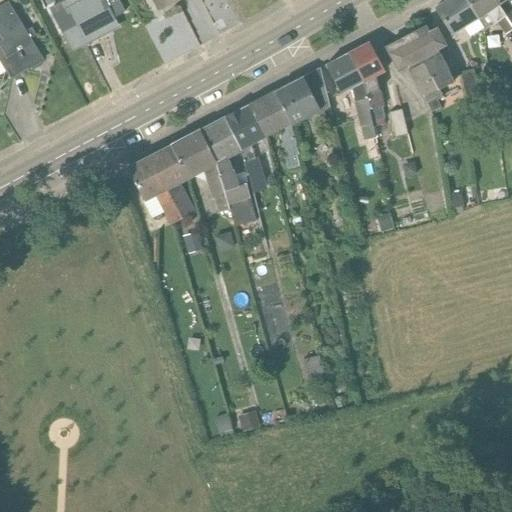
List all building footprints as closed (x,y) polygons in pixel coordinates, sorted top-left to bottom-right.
[(94,28),(113,19),(103,0),(73,0),(75,2),(65,8),(66,9),(55,15),(73,49),(98,36),(94,28)] [(152,0),(158,11),(179,0),(152,0)] [(452,33),(477,16),(466,0),(448,0),(436,8),(452,33)] [(494,24),(496,22),(505,35),(511,30),(511,23),(506,15),(495,0),(466,0),(477,16),(478,18),(486,13),(494,24)] [(511,0),(495,0),(506,15),(511,23),(511,0)] [(0,59),(7,71),(6,71),(11,80),(29,69),(29,68),(42,60),(7,4),(0,8),(0,59)] [(193,14),(172,15),(173,54),(194,54),(193,14)] [(437,29),(429,33),(425,27),(410,35),(438,89),(454,81),(437,49),(445,45),(437,29)] [(443,97),(441,93),(438,89),(410,35),(386,47),(397,69),(407,64),(428,104),(437,99),(443,97)] [(375,76),(384,71),(369,42),(349,53),(363,81),(374,128),(385,124),(382,108),(385,107),(381,90),(378,91),(375,76)] [(376,138),(374,128),(363,81),(349,53),(326,65),(340,94),(352,88),(364,141),(376,138)] [(333,117),(330,103),(320,68),(275,92),(292,122),(319,109),(323,122),(333,117)] [(481,96),(474,69),(461,73),(467,100),(481,96)] [(509,86),(506,72),(492,75),(495,89),(509,86)] [(299,155),(292,122),(275,92),(250,105),(266,136),(278,130),(287,169),(298,167),(296,156),(299,155)] [(437,99),(428,104),(432,112),(441,107),(437,99)] [(270,151),(266,136),(250,105),(225,117),(242,150),(250,179),(254,193),(263,190),(261,182),(265,181),(263,175),(259,157),(258,157),(257,155),(270,151)] [(408,134),(402,110),(390,113),(396,137),(408,134)] [(229,156),(242,150),(225,117),(200,130),(216,162),(223,191),(229,209),(234,227),(256,221),(247,183),(236,186),(229,156)] [(219,213),(229,209),(223,191),(216,162),(200,130),(173,144),(189,177),(204,170),(212,200),(214,199),(219,213)] [(179,182),(189,177),(173,144),(150,156),(184,219),(195,213),(179,182)] [(172,225),(184,219),(150,156),(127,168),(144,200),(156,194),(172,225)] [(401,164),(404,178),(417,175),(414,162),(401,164)] [(466,208),(463,193),(449,195),(451,210),(466,208)] [(378,233),(394,229),(390,213),(374,217),(378,233)] [(291,325),(272,328),(276,352),(295,349),(291,325)] [(331,392),(348,389),(345,377),(329,380),(331,392)] [(309,394),(312,406),(331,401),(328,389),(309,394)] [(260,427),(256,410),(237,415),(242,432),(260,427)] [(233,432),(228,414),(213,418),(218,436),(233,432)] [(392,500),(399,492),(395,482),(385,480),(378,488),(382,498),(392,500)]
